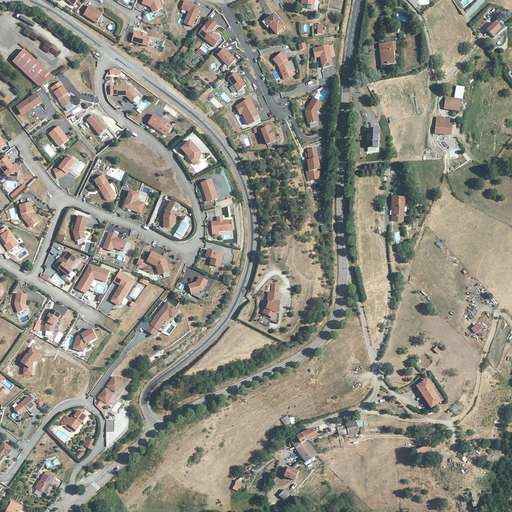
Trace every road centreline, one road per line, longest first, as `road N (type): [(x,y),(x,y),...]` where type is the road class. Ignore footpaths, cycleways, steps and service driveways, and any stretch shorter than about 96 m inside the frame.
road 1 (residential): [(113,54),(219,138),(241,173),(253,222),(252,258),(236,306),(146,393),(160,427)]
road 2 (residential): [(113,54),(100,77),(102,97),(178,166),(200,232),(184,248),(66,201)]
road 3 (unclassified): [(160,427),(313,351),(341,317),(349,259)]
road 4 (unclassified): [(349,259),(348,86),(358,0)]
road 5 (residential): [(349,259),(374,395),(354,413),(307,426)]
road 6 (residential): [(281,115),(222,0)]
road 7 (residential): [(87,402),(164,301)]
road 8 (unknown): [(374,362),(384,312),(380,237)]
road 9 (residential): [(87,402),(57,410),(0,478)]
